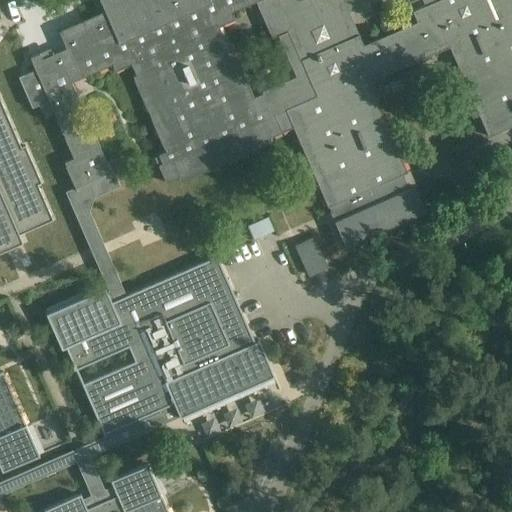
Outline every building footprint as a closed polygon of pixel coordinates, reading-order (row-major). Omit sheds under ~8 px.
[(15,79),(28,109),(38,105),(44,117),(54,113),(74,158),(64,162),(75,188),(110,172),(71,82),(112,64),(115,71),(131,64),(136,75),(133,76),(165,152),(158,155),(159,156),(154,158),(165,183),(178,177),(180,182),(183,180),(183,181),(202,173),(202,172),(205,171),(225,163),(224,162),(227,161),(247,153),(246,152),(250,151),(250,152),(270,143),(269,142),(271,142),(269,137),(293,127),(328,207),(330,211),(335,222),(345,245),(424,211),(413,187),(408,189),(401,173),(407,171),(368,82),(450,45),(489,135),(511,124),(511,0),(100,0),(106,11),(59,32),(66,48),(42,59),(39,54),(30,58),(35,70),(15,79)] [(55,41),(43,17),(22,27),(34,52),(55,41)] [(0,252),(22,242),(19,234),(52,220),(37,184),(41,182),(25,146),(21,146),(0,97),(0,252)] [(102,291),(47,316),(54,331),(62,349),(66,348),(76,369),(129,346),(136,361),(83,384),(105,434),(174,402),(176,405),(180,414),(180,416),(273,376),(275,375),(259,339),(255,341),(254,340),(218,258),(217,255),(126,296),(89,212),(95,197),(119,187),(113,174),(111,175),(110,172),(75,188),(64,193),(90,251),(94,260),(109,295),(106,296),(104,291),(102,291)] [(158,228),(131,237),(134,247),(120,252),(123,260),(140,254),(142,261),(166,254),(158,228)] [(248,241),(255,256),(276,247),(269,231),(248,241)] [(3,372),(0,373),(0,464),(3,472),(40,456),(3,372)] [(170,511),(149,464),(112,481),(118,495),(89,509),(82,495),(45,511),(170,511)]
